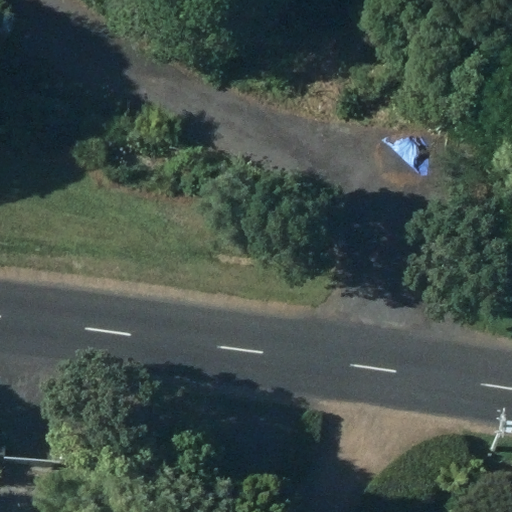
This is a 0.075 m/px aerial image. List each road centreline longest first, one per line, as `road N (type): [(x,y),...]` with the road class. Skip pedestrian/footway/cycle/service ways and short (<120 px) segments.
road 1 (unclassified): [(511,389),(0,317)]
road 2 (track): [(299,359),(235,511)]
